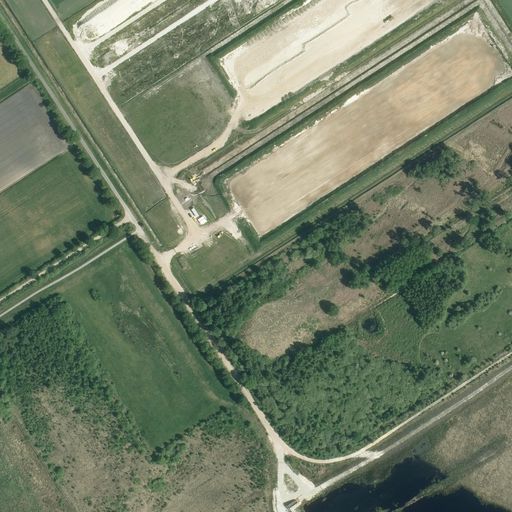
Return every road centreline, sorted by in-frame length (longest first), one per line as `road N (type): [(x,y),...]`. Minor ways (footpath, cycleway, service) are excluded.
road 1 (track): [(511,353),(361,451),(319,461),(275,437),(196,317)]
road 2 (unclassified): [(196,317),(0,15)]
road 3 (track): [(131,216),(0,301)]
road 4 (track): [(160,180),(219,142),(242,95)]
